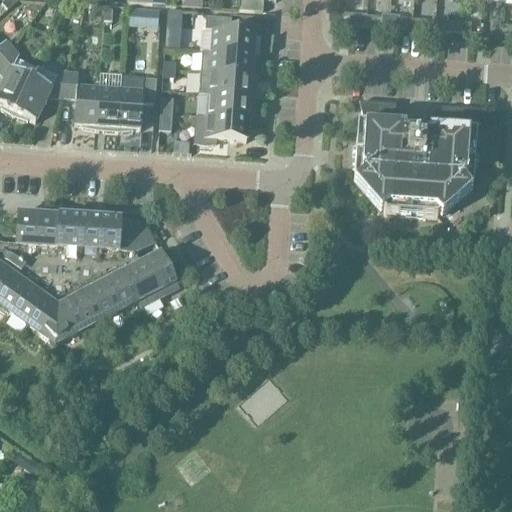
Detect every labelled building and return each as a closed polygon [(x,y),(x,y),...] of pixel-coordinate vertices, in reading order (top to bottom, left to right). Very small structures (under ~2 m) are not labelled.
[(184,0),(184,10),(202,11),(202,0),(184,0)] [(238,13),(262,15),(263,4),(239,2),(238,13)] [(5,3),(1,7),(7,14),(18,4),(5,3)] [(111,27),(112,14),(104,14),(103,26),(111,27)] [(166,14),(165,28),(173,29),(181,23),(181,16),(166,14)] [(143,27),(159,28),(160,16),(144,15),(143,27)] [(365,29),(366,19),(366,18),(343,16),(342,28),(365,29)] [(366,19),(365,29),(380,30),(381,20),(366,19)] [(199,55),(201,55),(252,58),(253,36),(230,35),(231,22),(206,20),(205,33),(201,33),(199,55)] [(398,32),(411,32),(412,22),(399,21),(398,32)] [(412,22),(411,32),(424,33),(425,23),(412,22)] [(444,35),(457,36),(457,25),(444,24),(444,35)] [(457,25),(457,36),(469,36),(470,26),(457,25)] [(489,38),(502,39),(503,28),(490,27),(489,38)] [(511,28),(503,28),(502,39),(511,39),(511,28)] [(0,66),(11,52),(5,45),(0,49),(0,66)] [(0,112),(0,113),(12,121),(36,71),(17,62),(18,60),(11,52),(0,66),(0,77),(5,84),(0,95),(0,110),(1,111),(0,112)] [(201,55),(200,77),(250,80),(256,80),(257,61),(251,61),(252,58),(201,55)] [(163,66),(163,74),(174,75),(175,67),(163,66)] [(47,101),(62,102),(68,77),(58,76),(57,78),(38,68),(36,71),(12,121),(27,126),(28,124),(34,127),(47,101)] [(174,75),(163,74),(162,82),(174,83),(174,75)] [(81,132),(95,135),(99,92),(77,91),(78,77),(68,77),(62,102),(76,103),(74,130),(81,130),(81,132)] [(200,77),(198,98),(208,99),(249,102),(254,102),(256,83),(250,82),(250,80),(200,77)] [(120,94),(117,137),(132,136),(132,134),(140,134),(142,108),(154,109),(156,83),(143,82),(142,96),(120,94)] [(95,135),(117,137),(120,94),(99,92),(95,135)] [(208,99),(207,120),(247,123),(253,124),(254,104),(249,104),(249,102),(208,99)] [(161,103),(160,110),(172,111),(172,103),(161,103)] [(384,218),(436,222),(472,191),(476,137),(469,137),(477,114),(442,111),(433,134),(400,132),(394,108),(359,105),(364,129),(357,129),(353,183),(384,218)] [(172,111),(160,110),(158,135),(170,136),(172,111)] [(247,123),(207,120),(195,120),(193,148),(215,150),(215,143),(246,146),(247,123)] [(0,310),(54,349),(138,306),(141,312),(178,292),(144,227),(17,218),(15,251),(0,249),(0,310)] [(29,461),(20,473),(33,482),(43,471),(29,461)]
